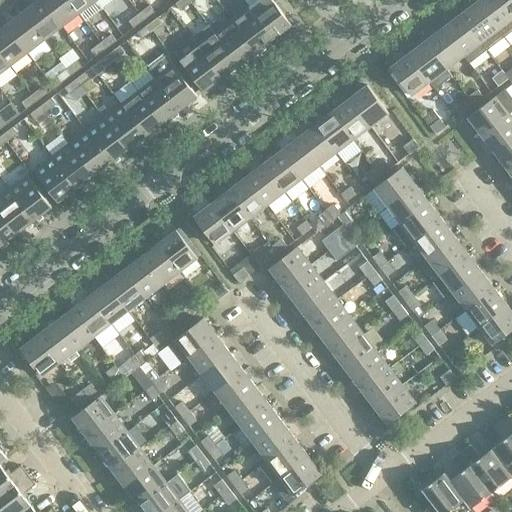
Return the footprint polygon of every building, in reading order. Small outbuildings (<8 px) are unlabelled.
[(61,26),(41,0),(37,0),(23,11),(44,40),(61,26)] [(78,13),(68,0),(41,0),(61,26),(78,13)] [(102,8),(95,0),(68,0),(78,13),(84,21),(102,8)] [(95,0),(102,8),(112,0),(95,0)] [(190,2),(188,0),(179,0),(175,3),(180,10),(190,2)] [(291,25),(272,0),(257,0),(249,7),(273,38),(291,25)] [(511,30),(511,12),(502,0),(478,0),(476,1),(503,37),(511,30)] [(511,0),(502,0),(511,12),(511,0)] [(503,37),(476,1),(459,14),(486,50),(503,37)] [(149,5),(139,13),(144,20),(154,12),(149,5)] [(273,38),(249,7),(232,20),(256,51),(273,38)] [(44,40),(23,11),(5,24),(27,53),(44,40)] [(144,20),(139,13),(128,21),(133,28),(144,20)] [(486,50),(459,14),(442,28),(463,56),(469,63),(486,50)] [(163,23),(158,17),(147,25),(152,31),(163,23)] [(256,51),(232,20),(214,33),(238,65),(256,51)] [(27,53),(5,24),(0,28),(0,52),(10,66),(27,53)] [(152,31),(147,25),(137,33),(142,39),(152,31)] [(463,56),(442,28),(425,41),(446,69),(463,56)] [(238,65),(214,33),(197,46),(221,78),(238,65)] [(111,34),(100,42),(105,49),(116,41),(111,34)] [(452,76),(446,69),(425,41),(408,54),(429,82),(435,89),(452,76)] [(105,49),(100,42),(90,50),(95,57),(105,49)] [(124,52),(119,46),(109,54),(114,60),(124,52)] [(221,78),(197,46),(179,59),(203,91),(221,78)] [(0,72),(10,66),(0,52),(0,72)] [(114,60),(109,54),(98,62),(103,68),(114,60)] [(429,82),(408,54),(390,67),(411,95),(429,82)] [(76,60),(66,68),(71,75),(81,67),(76,60)] [(197,96),(173,64),(155,78),(179,110),(197,96)] [(71,75),(66,68),(55,76),(60,83),(71,75)] [(492,79),(498,86),(508,79),(502,71),(492,79)] [(90,78),(85,72),(75,80),(80,86),(90,78)] [(179,110),(155,78),(137,91),(162,123),(179,110)] [(80,86),(75,80),(64,88),(69,94),(80,86)] [(388,113),(367,85),(349,98),(370,126),(388,113)] [(42,86),(31,94),(37,101),(47,93),(42,86)] [(511,111),(511,97),(505,88),(467,117),(481,135),(509,114),(511,111)] [(477,90),(468,98),(473,105),(483,98),(477,90)] [(162,123),(137,91),(120,104),(144,136),(162,123)] [(37,101),(31,94),(21,102),(26,109),(37,101)] [(56,104),(51,98),(40,106),(45,112),(56,104)] [(370,126),(349,98),(332,111),(353,140),(370,126)] [(473,105),(468,98),(458,105),(464,112),(473,105)] [(144,136),(120,104),(103,117),(127,149),(144,136)] [(45,112),(40,106),(30,114),(35,120),(45,112)] [(353,140),(332,111),(315,124),(336,153),(353,140)] [(511,138),(511,117),(509,114),(481,135),(494,152),(511,138)] [(3,116),(0,118),(0,128),(8,122),(3,116)] [(127,149),(103,117),(86,130),(110,162),(127,149)] [(440,119),(430,127),(435,134),(445,126),(440,119)] [(336,153),(315,124),(297,137),(319,166),(336,153)] [(17,134),(12,127),(1,135),(6,142),(17,134)] [(110,162),(86,130),(69,143),(93,175),(110,162)] [(319,166),(297,137),(280,150),(302,179),(319,166)] [(511,138),(494,152),(507,169),(511,165),(511,138)] [(419,147),(413,139),(403,147),(409,154),(419,147)] [(93,175),(69,143),(51,156),(76,188),(93,175)] [(302,179),(280,150),(263,164),(284,192),(302,179)] [(76,188),(51,156),(33,170),(58,202),(76,188)] [(385,161),(375,168),(380,176),(390,168),(385,161)] [(284,192),(263,164),(246,177),(267,205),(284,192)] [(415,185),(402,167),(374,188),(387,206),(415,185)] [(380,176),(375,168),(365,176),(371,183),(380,176)] [(27,175),(9,188),(33,220),(51,207),(27,175)] [(267,205),(246,177),(229,190),(250,218),(267,205)] [(428,202),(415,185),(387,206),(400,223),(428,202)] [(346,202),(356,194),(350,187),(340,194),(346,202)] [(33,220),(9,188),(0,195),(0,212),(16,233),(33,220)] [(250,218),(229,190),(211,203),(233,231),(250,218)] [(441,219),(428,202),(400,223),(392,229),(405,246),(413,240),(441,219)] [(233,231),(211,203),(194,216),(215,244),(233,231)] [(332,204),(325,210),(332,219),(340,214),(332,204)] [(332,219),(325,210),(318,215),(325,225),(332,219)] [(343,224),(350,234),(358,228),(345,211),(337,217),(343,224)] [(0,245),(16,233),(0,212),(0,245)] [(455,236),(441,219),(413,240),(426,258),(455,236)] [(296,228),(302,235),(312,228),(306,220),(296,228)] [(350,234),(343,224),(336,230),(343,240),(350,234)] [(365,238),(358,228),(350,234),(358,243),(365,238)] [(176,229),(158,243),(180,271),(197,258),(176,229)] [(336,230),(321,241),(329,250),(343,240),(336,230)] [(358,243),(350,234),(343,240),(350,249),(358,243)] [(468,253),(455,236),(426,258),(439,275),(468,253)] [(281,239),(272,247),(277,254),(287,246),(281,239)] [(180,271),(158,243),(141,256),(162,284),(180,271)] [(310,264),(297,246),(269,268),(282,286),(310,264)] [(277,254),(272,247),(262,254),(267,261),(277,254)] [(379,251),(371,257),(379,267),(386,261),(379,251)] [(481,271),(468,253),(439,275),(431,281),(444,298),(452,292),(481,271)] [(162,284),(141,256),(124,269),(145,297),(162,284)] [(374,270),(367,261),(359,266),(367,276),(374,270)] [(394,271),(386,261),(379,267),(386,276),(394,271)] [(323,281),(310,264),(282,286),(295,303),(323,281)] [(234,275),(239,283),(249,275),(243,268),(234,275)] [(145,297),(124,269),(107,282),(128,310),(145,297)] [(381,280),(374,270),(367,276),(374,286),(381,280)] [(494,288),(481,271),(452,292),(465,309),(494,288)] [(337,299),(323,281),(295,303),(308,320),(337,299)] [(128,310),(107,282),(89,295),(111,323),(128,310)] [(228,291),(222,284),(212,291),(218,299),(228,291)] [(405,286),(398,291),(405,301),(412,295),(405,286)] [(507,305),(494,288),(465,309),(479,326),(507,305)] [(119,335),(111,323),(89,295),(72,308),(94,336),(102,348),(119,335)] [(400,305),(393,295),(385,301),(393,310),(400,305)] [(420,305),(412,295),(405,301),(412,311),(420,305)] [(350,316),(337,299),(308,320),(321,337),(350,316)] [(407,314),(400,305),(393,310),(400,320),(407,314)] [(511,329),(511,311),(507,305),(479,326),(492,344),(511,329)] [(194,306),(184,313),(190,320),(199,313),(194,306)] [(94,336),(72,308),(55,321),(76,350),(94,336)] [(190,320),(184,313),(174,320),(180,328),(190,320)] [(363,333),(350,316),(321,337),(334,355),(363,333)] [(217,335),(203,317),(175,339),(188,357),(217,335)] [(431,320),(424,326),(431,335),(439,330),(431,320)] [(76,350),(55,321),(38,334),(59,363),(76,350)] [(426,339),(419,329),(411,335),(419,345),(426,339)] [(446,339),(439,330),(431,335),(438,345),(446,339)] [(155,346),(165,339),(159,332),(150,339),(155,346)] [(376,350),(363,333),(334,355),(347,372),(376,350)] [(59,363),(38,334),(20,348),(41,376),(59,363)] [(230,352),(217,335),(188,357),(202,374),(230,352)] [(434,349),(426,339),(419,345),(426,354),(434,349)] [(142,349),(134,354),(142,364),(149,359),(142,349)] [(389,367),(376,350),(347,372),(360,389),(389,367)] [(243,370),(230,352),(202,374),(215,391),(243,370)] [(142,364),(134,354),(127,360),(134,370),(142,364)] [(464,359),(454,366),(460,373),(470,366),(464,359)] [(105,373),(111,380),(121,373),(115,365),(105,373)] [(402,385),(389,367),(360,389),(373,406),(402,385)] [(153,369),(145,374),(153,384),(160,378),(153,369)] [(256,387),(243,370),(215,391),(228,408),(256,387)] [(455,377),(449,370),(440,377),(445,385),(455,377)] [(153,384),(145,374),(138,380),(145,389),(153,384)] [(167,388),(160,378),(153,384),(160,393),(167,388)] [(91,384),(81,391),(86,399),(96,391),(91,384)] [(160,393),(153,384),(145,389),(153,399),(160,393)] [(415,402),(402,385),(373,406),(387,424),(415,402)] [(269,404),(256,387),(228,408),(241,426),(269,404)] [(61,388),(52,396),(59,406),(69,398),(61,388)] [(86,399),(81,391),(71,399),(77,406),(86,399)] [(114,413),(100,396),(72,417),(85,435),(114,413)] [(181,401),(174,407),(181,417),(189,411),(181,401)] [(282,421),(269,404),(241,426),(254,443),(282,421)] [(176,420),(169,410),(162,416),(169,426),(176,420)] [(196,421),(189,411),(181,417),(189,426),(196,421)] [(511,412),(502,419),(511,432),(511,412)] [(127,431),(114,413),(85,435),(98,452),(127,431)] [(511,475),(511,432),(502,419),(493,427),(503,440),(491,449),(511,476),(511,475)] [(184,430),(176,420),(169,426),(176,436),(184,430)] [(295,439),(282,421),(254,443),(267,460),(295,439)] [(140,448),(127,431),(98,452),(112,469),(140,448)] [(207,435),(200,441),(207,451),(215,445),(207,435)] [(308,456),(295,439),(267,460),(280,477),(308,456)] [(480,457),(470,444),(460,451),(491,492),(511,476),(491,449),(480,457)] [(202,455),(195,445),(188,450),(195,460),(202,455)] [(222,455),(215,445),(207,451),(215,461),(222,455)] [(153,465),(140,448),(112,469),(125,486),(153,465)] [(491,492),(460,451),(451,458),(461,472),(450,480),(449,481),(464,500),(469,508),(491,492)] [(210,464),(202,455),(195,460),(202,470),(210,464)] [(321,473),(308,456),(280,477),(271,484),(286,504),(295,498),(293,495),(321,473)] [(0,495),(28,474),(21,465),(7,475),(0,465),(0,495)] [(166,482),(153,465),(125,486),(138,504),(166,482)] [(234,470),(226,476),(233,485),(241,480),(234,470)] [(450,480),(444,473),(432,482),(429,478),(419,485),(431,502),(422,509),(423,511),(448,511),(464,500),(449,481),(450,480)] [(35,484),(28,474),(0,495),(0,511),(22,511),(31,506),(22,494),(35,484)] [(229,489),(221,479),(214,485),(221,495),(229,489)] [(248,489),(241,480),(233,485),(241,495),(248,489)] [(162,511),(179,500),(166,482),(138,504),(143,511),(162,511)] [(236,499),(229,489),(221,495),(229,504),(236,499)] [(188,511),(179,500),(162,511),(188,511)]
